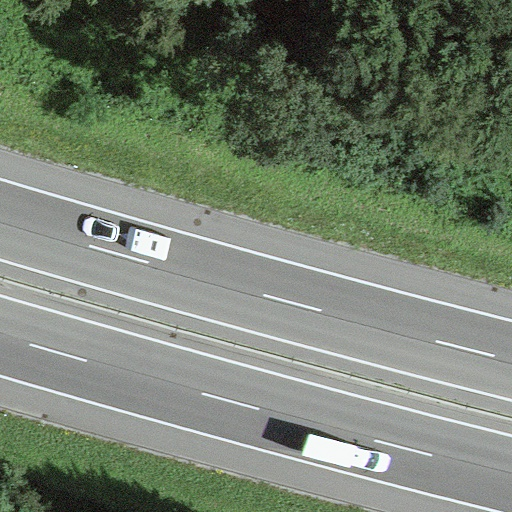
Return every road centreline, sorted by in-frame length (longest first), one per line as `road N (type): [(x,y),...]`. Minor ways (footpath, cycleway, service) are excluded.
road 1 (motorway): [(511,363),(296,312),(0,222)]
road 2 (motorway): [(0,339),(511,478)]
